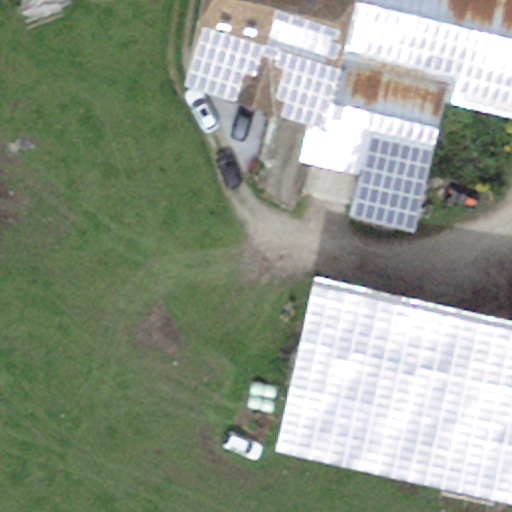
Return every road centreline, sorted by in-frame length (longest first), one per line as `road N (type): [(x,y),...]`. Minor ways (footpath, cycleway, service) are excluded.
road 1 (track): [(181,0),(179,89),(264,235),(312,244)]
road 2 (residential): [(511,207),(472,244),(410,257),(312,244)]
